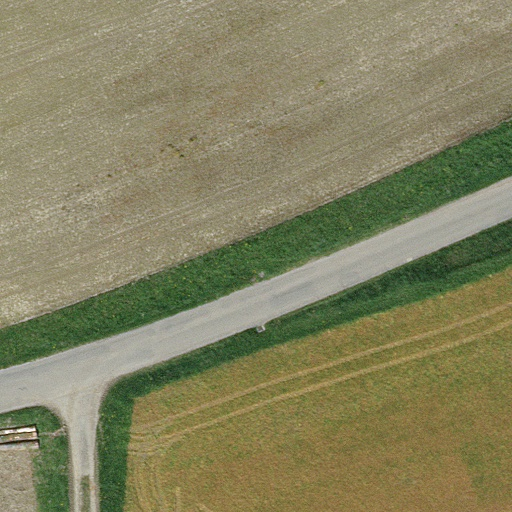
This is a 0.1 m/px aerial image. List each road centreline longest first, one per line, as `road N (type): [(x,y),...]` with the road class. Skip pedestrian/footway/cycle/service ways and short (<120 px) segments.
road 1 (unclassified): [(511,193),(74,369),(0,390)]
road 2 (track): [(74,369),(83,511)]
